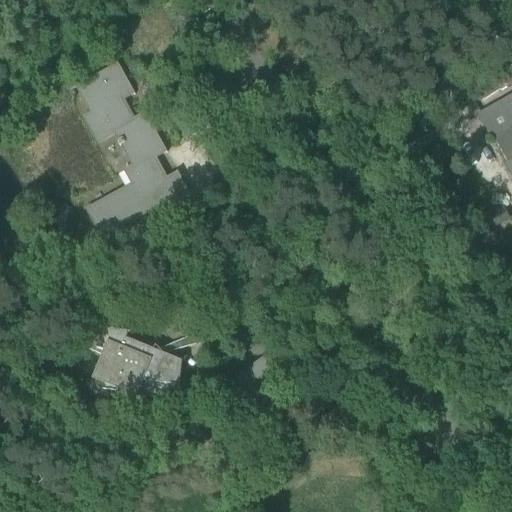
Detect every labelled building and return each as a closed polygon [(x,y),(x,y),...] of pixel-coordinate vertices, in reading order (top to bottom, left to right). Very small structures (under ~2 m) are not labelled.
[(118,64),(100,74),(76,87),(92,114),(84,118),(98,143),(115,133),(133,167),(125,172),(133,186),(87,211),(102,238),(99,240),(99,241),(161,207),(164,211),(190,196),(177,172),(176,172),(177,174),(166,181),(153,158),(165,152),(166,154),(167,153),(144,113),(143,113),(144,115),(133,121),(121,100),(132,94),(134,96),(135,95),(118,64)] [(511,98),(498,107),(480,117),(511,170),(511,169),(511,125),(511,124),(511,123),(511,98)] [(511,226),(501,209),(483,218),(493,236),(511,226)] [(181,362),(147,348),(125,339),(98,336),(96,349),(105,353),(95,379),(135,396),(138,388),(162,398),(168,399),(173,399),(179,397),(179,394),(173,394),(174,386),(178,387),(181,362)] [(270,384),(227,386),(236,412),(273,410),(270,354),(268,354),(270,384)]
